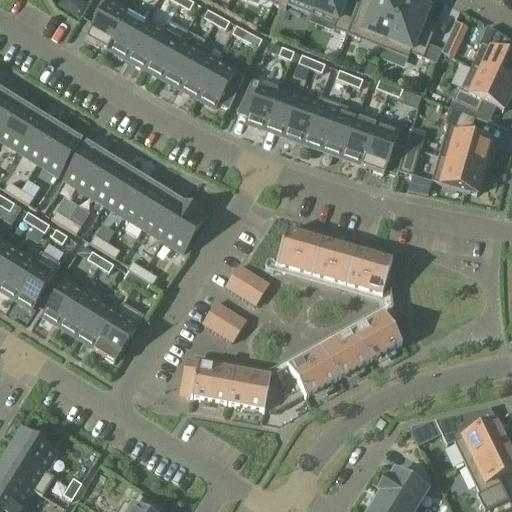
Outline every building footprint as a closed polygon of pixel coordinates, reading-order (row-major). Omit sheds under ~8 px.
[(76,0),(62,0),(58,9),(79,22),(88,7),(76,0)] [(193,6),(182,0),(180,8),(189,14),(193,6)] [(314,13),(319,0),(274,0),(274,1),(287,6),(289,3),(314,13)] [(346,0),(319,0),(314,13),(337,22),(335,25),(348,31),(358,7),(346,1),(346,0)] [(389,43),(405,2),(405,0),(375,0),(371,12),(358,7),(348,31),(348,32),(362,36),(363,33),(389,43)] [(129,14),(108,2),(85,42),(107,54),(109,51),(129,14)] [(428,11),(405,2),(389,43),(411,52),(409,56),(423,61),(428,48),(433,37),(420,31),(428,11)] [(146,24),(129,14),(109,51),(126,60),(146,24)] [(219,20),(208,14),(204,22),(214,28),(219,20)] [(229,25),(219,20),(214,28),(225,34),(229,25)] [(164,33),(146,24),(126,60),(144,70),(164,33)] [(455,26),(449,40),(460,46),(467,32),(455,26)] [(247,35),(236,30),(232,38),(243,43),(247,35)] [(182,43),(164,33),(144,70),(162,80),(182,43)] [(200,53),(182,43),(162,80),(180,90),(200,53)] [(428,48),(423,61),(437,67),(441,57),(442,54),(428,48)] [(0,72),(100,130),(109,114),(0,51),(0,72)] [(294,56),(283,51),(279,60),(291,64),(294,56)] [(511,62),(490,52),(480,74),(511,88),(511,62)] [(218,63),(200,53),(180,90),(197,100),(218,63)] [(313,64),(302,59),(298,68),(309,72),(313,64)] [(239,76),(218,63),(197,100),(216,110),(218,105),(225,110),(239,76)] [(324,68),(313,64),(309,72),(321,77),(324,68)] [(367,67),(363,77),(372,80),(376,70),(367,67)] [(351,79),(340,74),(336,83),(347,87),(351,79)] [(511,93),(511,88),(480,74),(470,96),(459,91),(453,104),(477,116),(482,104),(503,113),(511,93)] [(362,83),(351,79),(347,87),(358,92),(362,83)] [(248,121),(246,124),(266,131),(280,92),(253,82),(238,117),(248,121)] [(391,88),(380,84),(376,93),(387,97),(391,88)] [(402,93),(391,88),(387,97),(398,101),(402,93)] [(281,92),(280,92),(266,131),(285,138),(300,99),(281,92)] [(20,107),(1,95),(0,96),(0,140),(20,108),(20,107)] [(319,106),(300,99),(285,138),(305,145),(319,106)] [(338,113),(319,106),(305,145),(324,152),(338,113)] [(40,119),(20,108),(0,140),(0,144),(18,155),(40,119)] [(357,119),(338,113),(324,152),(342,159),(357,119)] [(59,131),(40,119),(18,155),(37,167),(59,131)] [(376,126),(357,120),(342,159),(362,166),(376,126)] [(472,128),(447,121),(443,135),(454,138),(448,162),(483,172),(491,147),(469,140),(472,128)] [(376,127),(362,166),(360,170),(383,178),(399,135),(376,127)] [(79,144),(59,131),(37,167),(57,180),(79,144)] [(106,161),(86,148),(64,184),(84,196),(106,161)] [(419,154),(405,150),(398,175),(412,179),(419,154)] [(126,173),(106,161),(84,196),(104,208),(126,173)] [(476,197),(483,172),(448,162),(440,187),(476,197)] [(145,185),(126,173),(104,208),(123,220),(145,185)] [(165,197),(145,185),(123,220),(142,232),(165,197)] [(20,195),(8,187),(3,194),(16,202),(20,195)] [(32,202),(20,195),(16,202),(28,209),(32,202)] [(184,209),(165,197),(142,232),(162,244),(184,209)] [(14,207),(4,201),(0,207),(0,209),(9,215),(14,207)] [(204,221),(184,209),(162,244),(182,257),(204,221)] [(38,223),(28,216),(23,224),(34,230),(38,223)] [(67,224),(55,216),(51,223),(63,231),(67,224)] [(49,229),(38,223),(34,230),(44,237),(49,229)] [(80,232),(67,224),(63,231),(75,238),(80,232)] [(66,240),(56,233),(51,241),(61,248),(66,240)] [(285,234),(275,270),(277,270),(380,299),(380,300),(381,300),(382,299),(391,298),(388,275),(392,264),(390,264),(390,265),(287,235),(287,234),(285,234)] [(106,248),(94,240),(89,247),(102,255),(106,248)] [(0,284),(19,254),(2,243),(0,245),(0,284)] [(118,256),(106,248),(102,255),(114,262),(118,256)] [(37,264),(19,254),(0,284),(0,291),(14,300),(37,264)] [(103,262),(93,256),(88,264),(98,270),(103,262)] [(113,269),(103,262),(98,270),(108,276),(113,269)] [(54,276),(37,264),(14,300),(32,311),(54,276)] [(143,274),(131,267),(127,274),(129,275),(139,281),(143,274)] [(268,288),(239,270),(226,291),(254,309),(268,288)] [(156,282),(143,274),(139,281),(149,288),(151,289),(156,282)] [(139,281),(129,275),(124,283),(134,289),(139,281)] [(149,288),(139,281),(134,289),(144,295),(149,288)] [(61,329),(83,294),(66,282),(43,318),(61,329)] [(101,304),(83,294),(61,329),(79,340),(101,304)] [(95,350),(117,315),(101,304),(79,340),(95,350)] [(245,324),(216,306),(203,328),(232,346),(245,324)] [(117,315),(95,350),(93,354),(114,367),(138,328),(117,315)] [(196,369),(186,367),(180,398),(191,400),(190,403),(192,403),(192,402),(262,415),(262,416),(263,417),(264,414),(275,416),(304,400),(305,403),(307,402),(306,401),(399,348),(400,349),(401,348),(396,338),(393,316),(384,317),(383,315),(381,316),(382,317),(288,369),(287,370),(287,371),(270,381),(270,379),(269,379),(268,380),(199,367),(199,366),(197,366),(196,369)] [(441,429),(449,447),(454,444),(466,468),(507,448),(495,424),(477,433),(473,424),(441,429)] [(22,434),(10,454),(45,477),(58,457),(22,434)] [(511,474),(511,458),(507,448),(466,468),(477,490),(473,492),(483,511),(487,511),(508,502),(498,481),(511,474)] [(10,454),(0,469),(0,472),(35,494),(45,477),(10,454)] [(390,482),(388,481),(379,495),(381,496),(406,511),(415,511),(431,487),(422,469),(414,464),(404,480),(394,474),(390,482)] [(0,495),(24,511),(35,494),(0,472),(0,495)] [(152,493),(185,508),(194,488),(161,473),(152,493)] [(82,488),(74,483),(69,491),(77,496),(82,488)] [(77,496),(69,491),(64,499),(72,504),(77,496)] [(0,495),(0,511),(23,511),(24,511),(0,495)] [(406,511),(381,496),(371,511),(406,511)] [(160,511),(140,499),(132,511),(160,511)]
